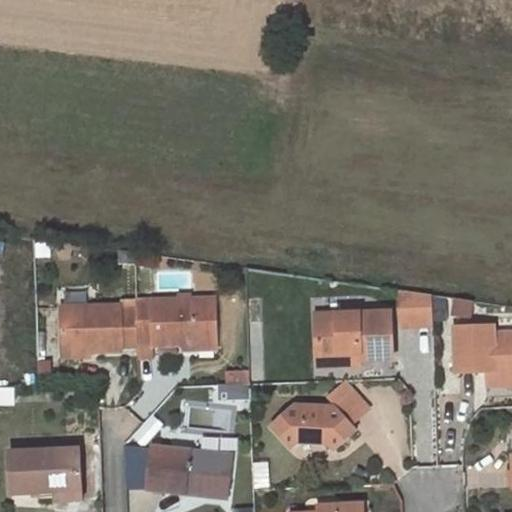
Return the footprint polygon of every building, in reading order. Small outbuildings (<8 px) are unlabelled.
[(151,255),(137,253),(136,265),(151,266),(151,255)] [(403,328),(436,328),(436,292),(403,292),(403,328)] [(215,301),(138,302),(138,309),(139,341),(154,340),(154,344),(183,343),(199,343),(200,340),(216,339),(215,301)] [(317,316),(359,314),(359,305),(316,307),(317,316)] [(139,341),(138,309),(122,310),(122,306),(63,308),(64,351),(90,351),(122,350),(122,346),(139,345),(139,341)] [(391,313),(359,314),(317,316),(319,362),(341,361),(341,353),(360,352),(361,360),(394,359),(391,313)] [(496,378),(511,376),(511,334),(495,336),(495,327),(457,329),(459,372),(488,371),(496,370),(496,378)] [(217,350),(216,339),(200,340),(199,343),(183,343),(184,352),(217,350)] [(361,366),(361,360),(360,352),(341,353),(341,361),(319,362),(319,368),(361,366)] [(511,384),(511,376),(496,378),(496,370),(488,371),(489,385),(511,384)] [(251,385),(222,387),(222,400),(251,399),(251,385)] [(354,391),(335,409),(353,427),(371,410),(354,391)] [(353,427),(335,409),(293,407),(273,427),(293,449),(306,436),(323,437),(334,450),(355,431),(353,427)] [(187,485),(228,490),(233,457),(153,448),(149,489),(185,493),(187,485)] [(57,491),(80,489),(78,450),(10,454),(12,493),(57,491)] [(227,498),(228,490),(187,485),(185,493),(227,498)] [(81,499),(80,489),(57,491),(57,500),(81,499)]
